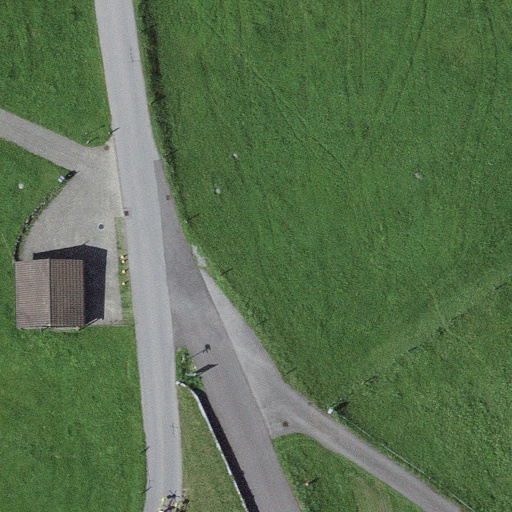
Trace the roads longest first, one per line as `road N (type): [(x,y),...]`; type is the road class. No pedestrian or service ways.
road 1 (residential): [(161,253),(202,324),(280,511)]
road 2 (unclassified): [(161,253),(155,348),(168,478),(160,511)]
road 3 (residential): [(119,0),(143,186),(161,253)]
road 4 (track): [(444,511),(290,408),(224,387)]
